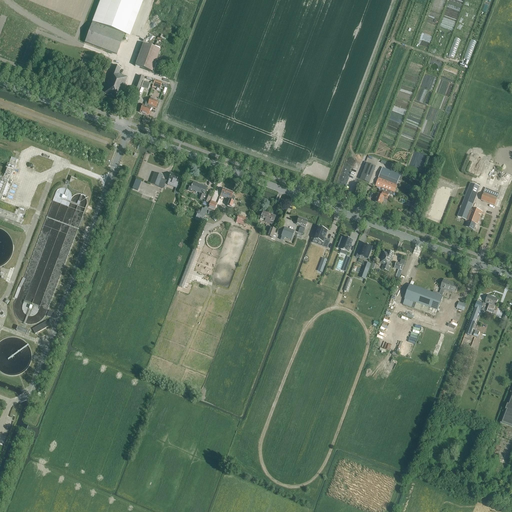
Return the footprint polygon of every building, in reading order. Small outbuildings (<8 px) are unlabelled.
[(136,0),(100,0),(85,43),(116,55),(136,0)] [(448,57),(454,59),(461,40),(455,38),(448,57)] [(464,59),(469,61),(476,42),(471,40),(464,59)] [(160,51),(143,45),(135,66),(152,73),(160,51)] [(127,77),(118,74),(120,69),(113,66),(103,94),(119,100),(127,77)] [(144,78),(139,76),(134,90),(139,92),(144,78)] [(149,102),(144,114),(148,116),(151,108),(152,106),(156,108),(158,102),(150,99),(149,102)] [(143,105),(140,112),(144,114),(149,102),(146,101),(145,106),(143,105)] [(1,176),(0,178),(0,195),(1,195),(0,197),(6,200),(11,189),(10,189),(16,174),(13,173),(15,169),(12,167),(15,159),(12,158),(9,163),(8,163),(6,168),(7,169),(4,177),(1,176)] [(375,168),(367,165),(361,180),(369,183),(375,168)] [(389,194),(393,196),(393,193),(394,193),(400,176),(383,169),(376,186),(381,188),(378,195),(382,196),(383,191),(389,194)] [(489,183),(493,184),(497,173),(493,172),(489,183)] [(163,177),(155,174),(151,184),(162,188),(165,180),(162,179),(163,177)] [(179,177),(171,174),(169,180),(170,180),(168,185),(176,188),(179,182),(177,181),(179,177)] [(139,187),(142,181),(137,179),(133,190),(140,192),(141,188),(139,187)] [(209,203),(212,197),(205,194),(208,187),(194,182),(191,189),(202,193),(202,194),(201,194),(199,199),(202,200),(203,199),(206,200),(205,201),(209,203)] [(483,212),(471,207),(475,196),(476,196),(480,187),(471,183),(458,217),(469,221),(466,227),(474,230),(476,224),(478,225),(483,212)] [(224,188),(221,196),(229,200),(227,205),(232,207),(234,201),(235,197),(233,197),(234,193),(224,188)] [(382,196),(378,195),(375,202),(382,205),(384,198),(387,199),(389,194),(383,191),(382,196)] [(495,206),(498,199),(484,194),(482,200),(495,206)] [(214,211),(215,211),(217,204),(211,202),(207,211),(208,211),(211,212),(213,213),(214,211)] [(411,206),(409,212),(416,214),(419,205),(413,203),(411,206)] [(205,207),(204,209),(202,208),(200,214),(198,214),(197,214),(195,219),(197,220),(199,221),(202,222),(208,209),(205,207)] [(0,216),(20,224),(21,222),(23,223),(24,221),(23,220),(26,211),(19,209),(18,211),(17,210),(16,215),(0,208),(0,216)] [(272,226),(276,217),(263,212),(260,219),(265,221),(264,223),(272,226)] [(238,216),(236,219),(237,219),(236,223),(244,226),(247,219),(238,216)] [(299,218),(296,225),(301,227),(301,228),(300,228),(298,233),(303,235),(305,230),(304,229),(304,228),(305,228),(307,221),(299,218)] [(267,236),(273,239),(275,230),(270,228),(267,236)] [(281,237),(282,237),(280,240),(284,241),(285,238),(291,240),(294,232),(284,228),(281,237)] [(322,229),(319,228),(314,240),(323,243),(325,243),(324,247),(327,248),(330,241),(327,239),(326,241),(324,240),(327,231),(325,230),(325,229),(322,228),(322,229)] [(348,253),(353,240),(345,238),(345,239),(342,238),(340,243),(343,244),(341,250),(342,250),(341,253),(346,255),(347,252),(348,253)] [(368,246),(364,245),(361,253),(359,252),(356,257),(360,258),(361,256),(368,259),(372,248),(369,246),(368,246)] [(193,250),(179,286),(183,288),(197,251),(193,250)] [(389,251),(388,254),(385,252),(380,263),(385,265),(384,270),(389,272),(391,267),(389,267),(394,253),(389,251)] [(323,259),(319,269),(323,271),(327,260),(323,259)] [(365,266),(361,278),(365,279),(371,264),(367,263),(366,267),(365,266)] [(459,285),(444,279),(441,288),(442,288),(440,293),(439,296),(435,294),(413,286),(411,285),(406,299),(405,298),(403,305),(435,317),(438,311),(439,311),(444,297),(443,297),(445,290),(456,294),(459,285)] [(489,304),(488,308),(494,311),(495,307),(498,300),(488,296),(485,303),(489,304)] [(466,308),(468,302),(460,300),(458,306),(466,308)] [(477,302),(475,308),(481,310),(483,304),(477,302)] [(8,315),(8,314),(8,312),(7,311),(6,310),(5,310),(4,309),(2,309),(1,310),(0,311),(0,310),(0,317),(1,319),(2,319),(3,319),(5,319),(6,319),(7,318),(8,316),(8,315)] [(49,311),(47,316),(53,319),(55,313),(49,311)] [(472,316),(466,334),(470,336),(477,318),(472,316)] [(46,322),(32,329),(35,334),(49,327),(46,322)] [(511,393),(500,424),(511,428),(511,393)]
